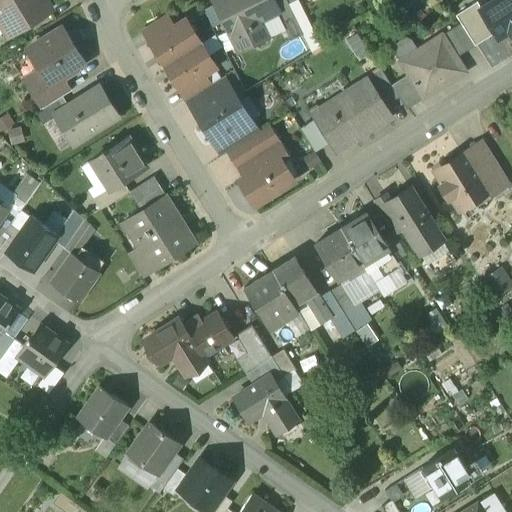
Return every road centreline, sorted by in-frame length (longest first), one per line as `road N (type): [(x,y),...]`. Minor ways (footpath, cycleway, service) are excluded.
road 1 (residential): [(242,245),(511,72)]
road 2 (residential): [(99,0),(137,81),(242,245)]
road 3 (residential): [(93,349),(321,511)]
road 4 (residential): [(93,349),(122,319),(242,245)]
road 5 (track): [(0,481),(93,349)]
